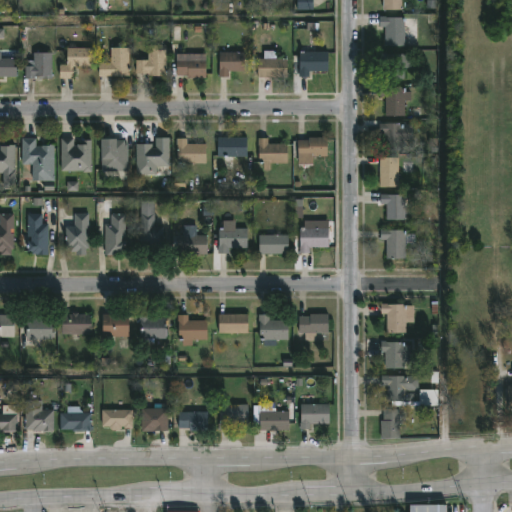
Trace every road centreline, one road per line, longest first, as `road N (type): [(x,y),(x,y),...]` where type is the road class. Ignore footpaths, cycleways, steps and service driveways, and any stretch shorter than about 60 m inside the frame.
road 1 (tertiary): [(511,445),(392,467),(0,462)]
road 2 (tertiary): [(0,500),(393,495),(511,482)]
road 3 (residential): [(354,493),(348,0)]
road 4 (residential): [(449,284),(0,286)]
road 5 (residential): [(0,109),(351,110)]
